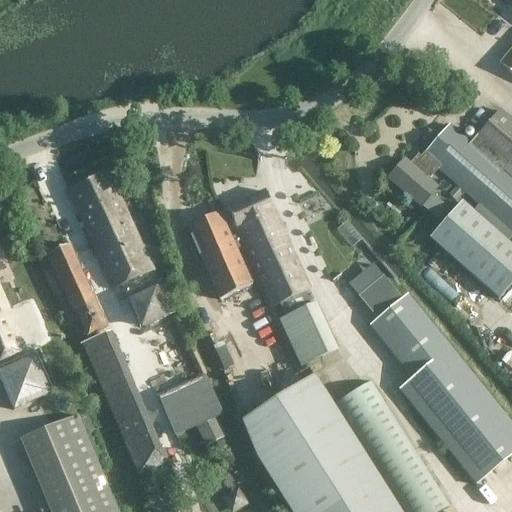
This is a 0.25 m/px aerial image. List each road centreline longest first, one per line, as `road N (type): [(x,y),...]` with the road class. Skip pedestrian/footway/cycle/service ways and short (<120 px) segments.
road 1 (track): [(497,511),(469,510),(343,329),(270,175),(262,118)]
road 2 (unclassified): [(0,156),(123,123),(307,112),(367,68),(426,0)]
road 3 (track): [(193,511),(33,146)]
road 4 (track): [(417,17),(511,103)]
